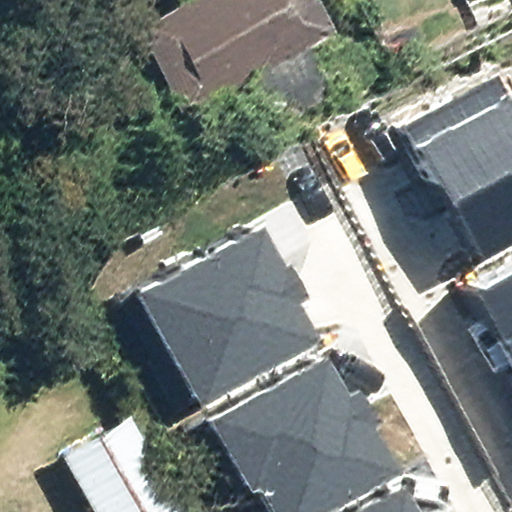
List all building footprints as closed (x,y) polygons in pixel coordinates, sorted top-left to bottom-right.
[(176,115),(325,33),(306,0),(156,0),(122,19),(176,115)] [(492,68),(399,117),(465,241),(511,216),(511,106),(511,107),(492,68)] [(253,217),(135,277),(188,383),(307,324),(253,217)] [(511,242),(459,273),(509,360),(511,358),(511,242)] [(321,342),(196,403),(232,473),(241,469),(260,506),(375,449),(321,342)] [(177,511),(119,414),(51,454),(84,511),(177,511)] [(416,511),(401,481),(339,511),(416,511)]
